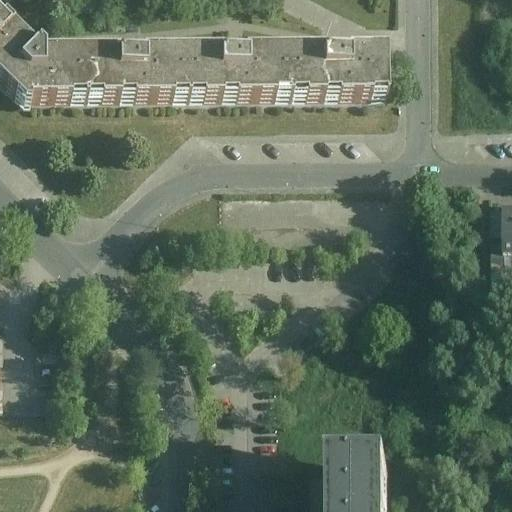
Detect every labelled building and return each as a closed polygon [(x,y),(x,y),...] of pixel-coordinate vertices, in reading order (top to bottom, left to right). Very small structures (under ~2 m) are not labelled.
[(0,89),(23,112),(41,65),(0,22),(0,89)] [(23,112),(103,112),(103,63),(41,65),(23,112)] [(103,112),(186,112),(186,63),(103,63),(103,112)] [(284,110),(283,63),(186,63),(186,112),(284,110)] [(283,63),(284,110),(382,110),(382,63),(283,63)] [(511,217),(502,217),(502,250),(502,262),(506,262),(511,261),(511,217)] [(502,262),(502,250),(491,250),(491,277),(506,277),(506,262),(502,262)] [(386,511),(386,490),(327,490),(327,511),(386,511)]
